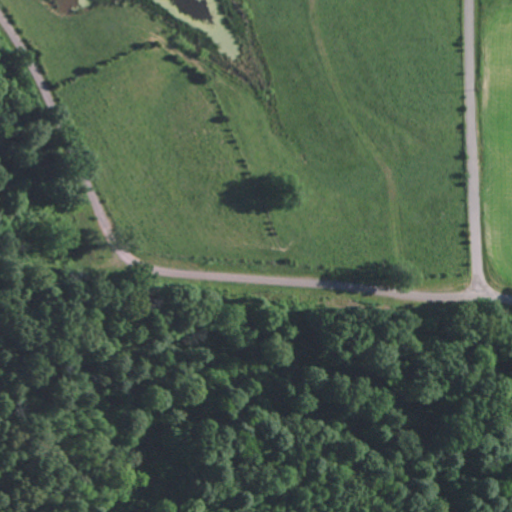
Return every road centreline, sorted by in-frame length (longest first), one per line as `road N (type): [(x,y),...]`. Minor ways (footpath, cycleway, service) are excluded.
road 1 (residential): [(511,301),(180,276),(142,265),(107,229),(0,18)]
road 2 (residential): [(478,297),(468,0)]
